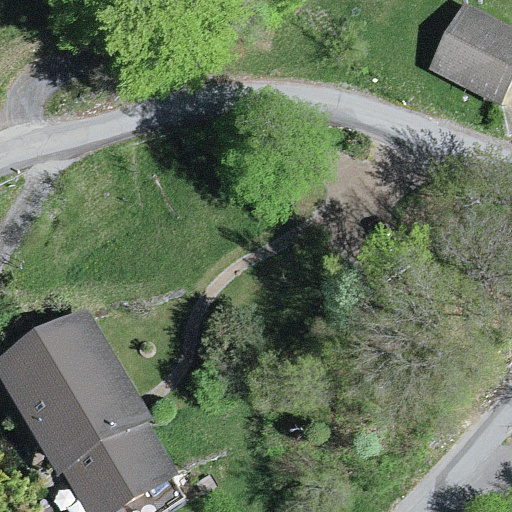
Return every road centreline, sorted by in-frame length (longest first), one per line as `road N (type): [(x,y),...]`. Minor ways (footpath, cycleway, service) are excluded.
road 1 (residential): [(511,162),(371,110),(290,96),(199,99),(0,155)]
road 2 (track): [(17,148),(39,78),(145,0)]
road 3 (residential): [(417,511),(511,407)]
